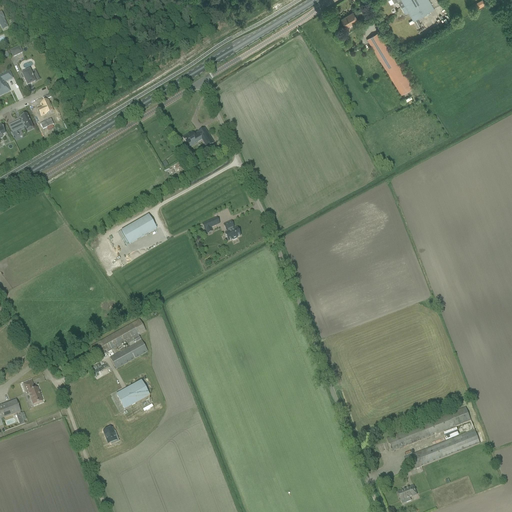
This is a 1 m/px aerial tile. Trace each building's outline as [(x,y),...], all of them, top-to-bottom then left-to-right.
[(393,0),(395,2),(398,0),(402,7),(405,5),(409,12),(414,20),(415,19),(434,8),(429,0),(393,0)] [(345,30),(348,31),(350,30),(350,27),(348,26),(359,20),(354,12),(342,19),(346,26),(345,27),(345,30)] [(367,39),(401,94),(413,87),(379,31),(367,39)] [(19,47),(10,51),(13,57),(22,53),(19,47)] [(35,83),(29,71),(22,74),(27,87),(35,83)] [(10,73),(0,77),(0,95),(0,96),(9,92),(8,89),(9,89),(7,85),(5,86),(3,83),(11,79),(10,77),(12,76),(10,73)] [(42,108),(38,110),(40,114),(44,113),(45,116),(53,112),(48,102),(40,106),(42,108)] [(20,121),(9,126),(13,133),(24,128),(27,132),(33,129),(27,115),(20,118),(21,121),(20,122),(20,121)] [(51,118),(41,124),(43,129),(54,124),(51,118)] [(187,136),(183,139),(185,143),(187,146),(188,145),(187,145),(193,141),(193,142),(196,140),(200,137),(207,148),(213,144),(213,143),(204,129),(197,133),(198,133),(194,136),(193,135),(192,133),(192,134),(188,137),(187,136)] [(10,156),(18,153),(11,136),(4,138),(5,141),(2,142),(6,152),(10,150),(11,153),(9,153),(10,156)] [(121,231),(129,246),(156,230),(148,216),(121,231)] [(204,231),(214,227),(212,221),(202,225),(204,231)] [(228,233),(225,234),(228,242),(232,240),(233,241),(237,239),(236,238),(240,236),(237,229),(234,230),(232,228),(233,227),(231,222),(224,226),(226,231),(226,230),(228,233)] [(140,321),(91,349),(95,357),(106,351),(107,353),(111,351),(118,347),(121,352),(110,358),(116,370),(148,352),(138,336),(146,332),(140,321)] [(96,381),(110,373),(106,368),(93,376),(96,381)] [(141,381),(116,395),(124,410),(149,396),(141,381)] [(28,393),(33,405),(42,402),(37,389),(34,390),(31,382),(23,385),(26,393),(28,393)] [(0,407),(0,427),(3,426),(1,420),(16,415),(20,426),(25,424),(16,401),(0,407)] [(391,437),(387,439),(392,452),(397,451),(445,431),(471,421),(465,408),(450,414),(391,437)] [(113,432),(112,428),(103,432),(108,445),(110,444),(111,445),(115,444),(114,440),(118,439),(115,432),(113,432)] [(414,454),(409,457),(412,464),(414,470),(420,468),(424,466),(480,444),(474,431),(452,439),(449,441),(419,453),(414,454)] [(402,491),(398,493),(401,501),(405,500),(407,503),(411,501),(410,498),(417,495),(413,487),(402,491)]
